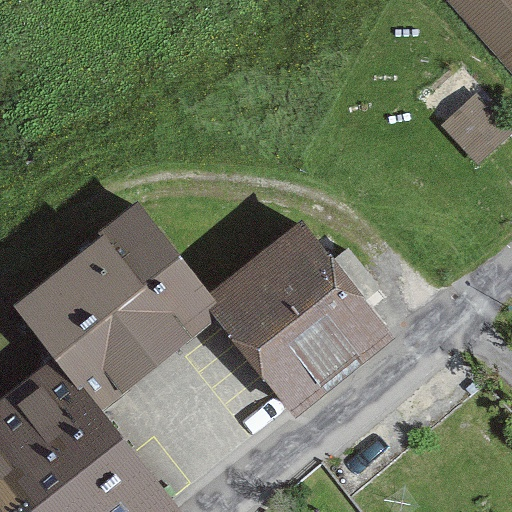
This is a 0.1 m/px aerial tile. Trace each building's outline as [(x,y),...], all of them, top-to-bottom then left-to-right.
[(511,0),(445,0),(511,73),(511,0)] [(239,292),(167,201),(37,304),(85,365),(118,404),(235,312),(247,302),(239,292)] [(319,413),(418,334),(329,223),(239,292),(247,302),(235,312),(319,413)] [(0,501),(8,511),(211,511),(118,404),(85,365),(0,434),(0,501)] [(0,511),(8,511),(0,501),(0,511)]
